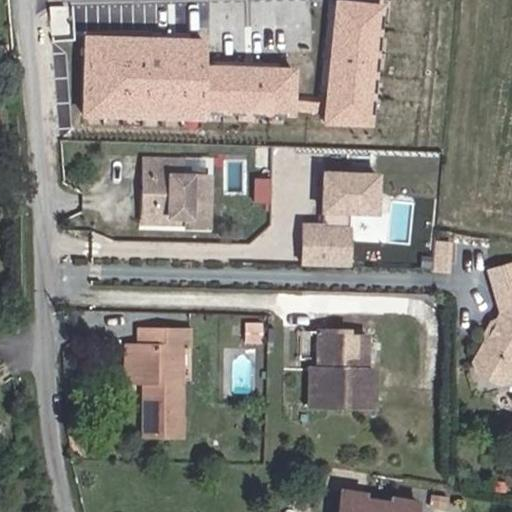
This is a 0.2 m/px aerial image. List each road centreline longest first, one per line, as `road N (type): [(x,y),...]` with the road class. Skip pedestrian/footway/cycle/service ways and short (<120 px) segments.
road 1 (residential): [(72,511),(47,318),(44,131),(31,0)]
road 2 (unknown): [(47,292),(285,296)]
